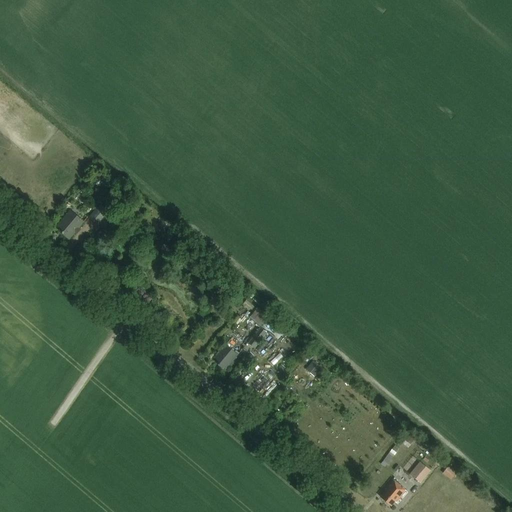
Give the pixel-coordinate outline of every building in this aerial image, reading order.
[(105,229),(115,216),(100,203),(88,217),(98,225),(99,223),(105,229)] [(70,211),(57,227),(60,230),(59,231),(66,238),(67,237),(70,240),(84,223),(70,211)] [(268,318),(257,309),(249,318),(261,327),(268,318)] [(288,334),(267,320),(263,326),(284,340),(288,334)] [(267,333),(260,327),(248,343),(255,348),(267,333)] [(216,359),(214,362),(221,368),(222,367),(225,370),(238,354),(226,345),(215,358),(216,359)] [(314,360),(307,368),(316,376),(323,367),(314,360)] [(407,440),(413,443),(416,437),(410,434),(407,440)] [(385,459),(390,463),(401,448),(396,444),(385,459)] [(421,483),(431,471),(419,462),(409,474),(421,483)] [(451,480),(456,473),(448,467),(443,473),(451,480)] [(397,501),(406,491),(394,480),(386,489),(386,490),(380,497),(391,506),(396,500),(397,501)]
